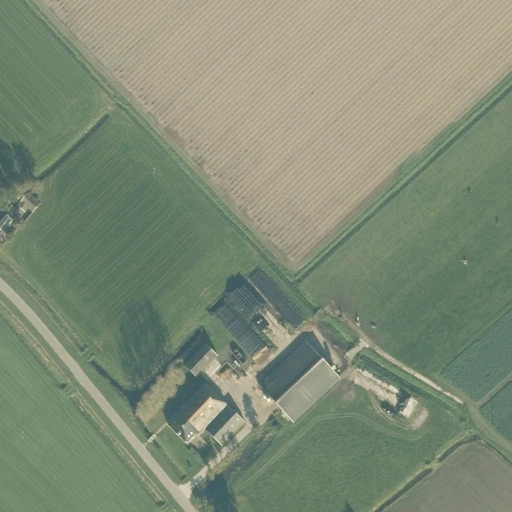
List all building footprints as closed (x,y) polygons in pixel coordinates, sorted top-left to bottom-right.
[(41,204),(29,194),(21,203),(33,214),(41,204)] [(0,211),(0,230),(3,232),(13,221),(9,217),(16,210),(8,203),(0,211)] [(232,298),(255,319),(264,310),(241,288),(232,298)] [(222,322),(236,311),(227,301),(213,312),(222,322)] [(259,386),(295,424),(341,380),(305,342),(259,386)] [(185,367),(198,379),(218,357),(206,345),(185,367)] [(188,445),(196,437),(198,438),(206,431),(222,447),(245,423),(206,386),(168,426),(188,445)] [(387,407),(401,413),(407,399),(392,393),(387,407)]
